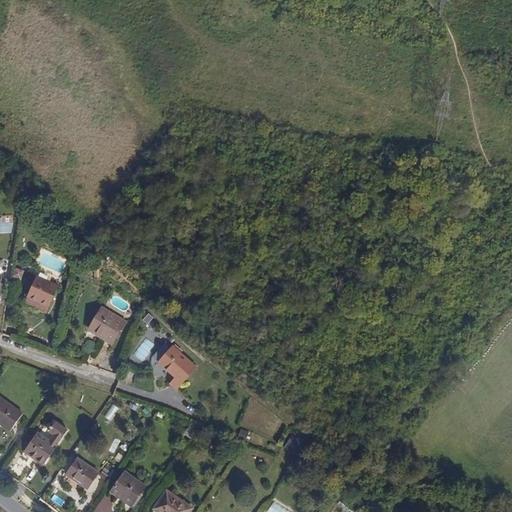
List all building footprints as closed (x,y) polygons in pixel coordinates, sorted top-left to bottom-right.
[(48,308),(57,288),(35,278),(26,298),(48,308)] [(110,346),(125,322),(101,309),(89,329),(104,337),(102,341),(110,346)] [(104,337),(89,329),(87,333),(102,341),(104,337)] [(177,388),(197,366),(173,345),(158,361),(176,377),(171,382),(177,388)] [(29,410),(0,390),(0,416),(16,428),(29,410)] [(45,464),(70,429),(58,421),(51,430),(54,432),(52,436),(40,427),(25,449),(45,464)] [(192,438),(201,425),(192,422),(185,433),(192,438)] [(87,486),(98,471),(78,457),(67,472),(87,486)] [(106,478),(114,467),(107,462),(99,473),(106,478)] [(132,508),(145,486),(123,474),(110,495),(132,508)] [(161,511),(186,511),(191,506),(165,489),(154,506),(161,511)]
